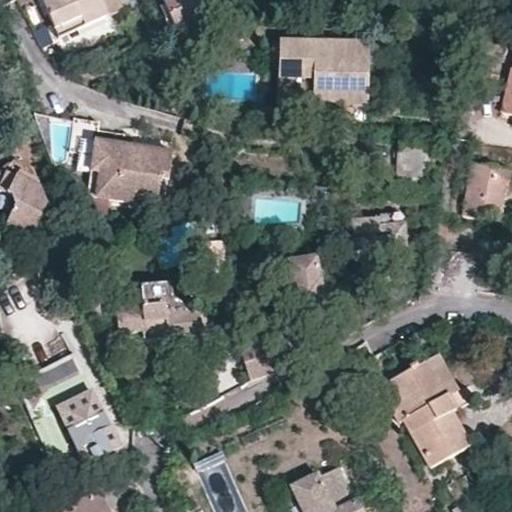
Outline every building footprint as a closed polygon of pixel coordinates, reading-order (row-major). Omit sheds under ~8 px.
[(43,0),(62,37),(127,9),(122,0),(43,0)] [(216,0),(168,0),(185,34),(218,24),(216,0)] [(344,97),(371,97),(372,47),(282,46),(282,108),(343,111),(344,97)] [(369,135),(371,97),(344,97),(343,111),(342,134),(369,135)] [(69,155),(94,160),(97,145),(98,134),(98,127),(74,123),(69,155)] [(97,145),(120,148),(122,137),(98,134),(97,145)] [(102,181),(98,204),(131,208),(134,202),(154,205),(158,180),(164,181),(168,155),(120,148),(97,145),(94,160),(91,179),(102,181)] [(397,195),(429,196),(431,149),(399,148),(397,195)] [(48,214),(34,177),(16,167),(8,173),(0,177),(0,204),(13,211),(15,218),(6,234),(31,247),(48,214)] [(511,189),(511,180),(511,173),(473,167),(465,218),(489,222),(505,225),(511,189)] [(88,202),(98,204),(102,181),(91,179),(88,202)] [(408,249),(404,216),(355,221),(359,265),(368,265),(370,280),(398,277),(396,250),(408,249)] [(228,272),(226,239),(207,240),(210,274),(228,272)] [(330,316),(321,260),(291,265),(300,322),(316,319),(330,316)] [(201,309),(175,312),(173,283),(142,285),(144,305),(117,307),(120,335),(144,332),(145,341),(170,339),(171,353),(192,351),(207,350),(201,309)] [(236,309),(234,292),(222,293),(223,310),(236,309)] [(248,352),(254,387),(287,369),(283,360),(280,347),(248,352)] [(449,371),(438,355),(426,362),(446,396),(450,394),(460,389),(449,371)] [(446,396),(426,362),(380,389),(401,424),(405,421),(433,469),(473,444),(454,412),(459,409),(450,394),(446,396)] [(116,433),(99,400),(85,370),(47,387),(63,418),(87,467),(124,449),(116,433)] [(366,511),(349,478),(346,479),(341,466),(322,475),(319,471),(290,485),(299,504),(303,511),(366,511)] [(111,511),(101,492),(60,511),(111,511)] [(490,511),(483,495),(469,502),(472,511),(490,511)]
